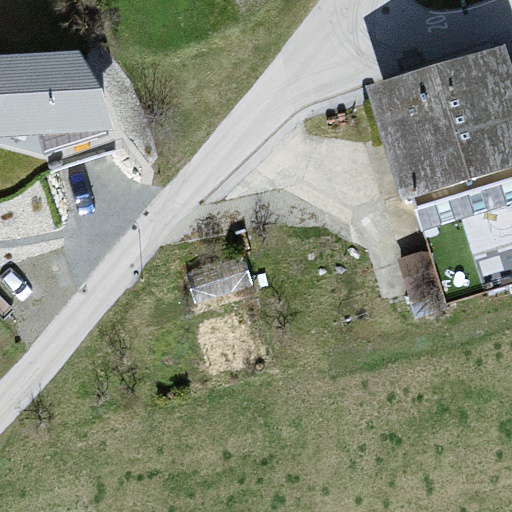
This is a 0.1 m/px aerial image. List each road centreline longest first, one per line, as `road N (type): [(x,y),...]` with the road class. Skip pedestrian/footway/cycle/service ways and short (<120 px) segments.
road 1 (residential): [(334,22),(0,405)]
road 2 (residential): [(511,27),(483,37),(334,22)]
